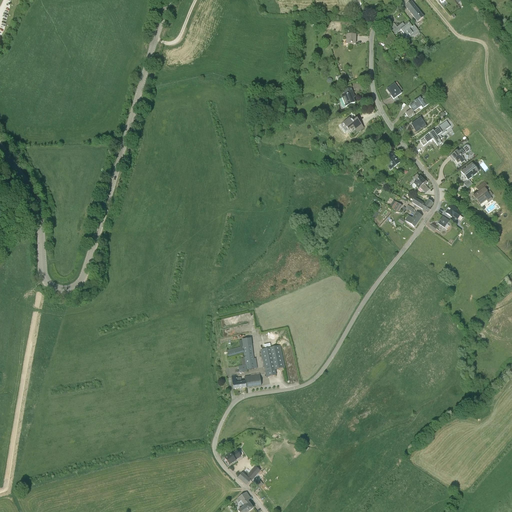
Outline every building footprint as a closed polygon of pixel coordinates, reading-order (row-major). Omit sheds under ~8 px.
[(405,7),(408,11),(418,23),(423,18),(411,2),(405,7)] [(389,27),(395,35),(401,30),(404,34),(402,36),(405,40),(410,36),(411,37),(412,37),(415,37),(420,33),(414,26),(412,27),(409,23),(407,24),(408,25),(405,27),(403,23),(397,28),(394,23),(389,27)] [(379,35),(382,38),(385,41),(383,43),(387,48),(397,40),(393,34),(390,30),(387,33),(385,34),(384,31),(379,35)] [(346,44),(350,44),(355,45),(356,35),(346,34),(346,44)] [(394,84),(391,86),(387,89),(392,95),(391,96),(393,100),(401,94),(400,92),(402,90),(397,82),(394,84)] [(341,97),(345,107),(355,103),(353,98),(354,98),(351,88),(346,90),(343,91),(344,96),(341,97)] [(413,116),(415,114),(413,112),(421,107),(422,109),(429,104),(426,99),(423,101),(422,100),(420,97),(414,101),(415,102),(413,104),(409,107),(411,110),(405,114),(409,119),(413,116)] [(349,119),(343,124),(348,130),(353,127),(355,129),(361,125),(355,118),(352,121),(351,120),(351,121),(349,119)] [(420,118),(415,122),(411,125),(413,129),(411,130),(415,135),(427,127),(420,118)] [(438,129),(420,142),(423,146),(433,139),(437,146),(441,143),(439,140),(442,138),(440,136),(447,131),(446,130),(450,127),(446,121),(437,128),(438,129)] [(449,156),(450,157),(452,159),(453,158),(455,159),(454,160),(457,164),(460,162),(461,164),(465,161),(465,160),(466,159),(466,156),(465,154),(466,153),(463,148),(458,152),(457,151),(453,153),(449,156)] [(391,152),(387,155),(382,159),(391,170),(396,166),(400,162),(399,161),(398,162),(396,160),(397,159),(391,152)] [(472,163),(466,168),(462,171),(464,174),(463,175),(466,179),(467,181),(463,184),(467,189),(471,186),(472,185),(469,180),(479,173),(472,163)] [(420,188),(422,189),(425,193),(429,190),(423,184),(425,183),(420,178),(417,175),(413,179),(416,182),(414,184),(418,189),(420,188)] [(475,198),(476,200),(480,205),(484,202),(486,200),(488,203),(492,199),(491,197),(493,195),(490,191),(488,193),(485,188),(484,188),(479,191),(477,193),(473,196),(474,198),(475,198)] [(412,203),(422,210),(425,205),(424,205),(415,199),(412,203)] [(425,205),(422,210),(428,213),(431,209),(429,208),(432,204),(428,201),(425,205)] [(402,206),(395,202),(391,209),(398,213),(402,206)] [(457,210),(451,206),(445,213),(452,218),(453,216),(457,220),(461,215),(456,212),(457,210)] [(422,217),(418,214),(416,213),(412,218),(411,220),(417,224),(422,217)] [(411,220),(412,218),(408,216),(405,221),(414,227),(417,224),(411,220)] [(449,222),(447,220),(442,217),(438,224),(445,228),(449,222)] [(244,358),(245,365),(246,365),(246,370),(257,368),(256,358),(254,359),(252,346),(251,338),(242,340),(243,346),(240,347),(227,350),(229,357),(244,353),(244,358)] [(260,350),(265,373),(266,377),(276,375),(275,370),(284,368),(280,346),(260,350)] [(231,376),(233,385),(233,389),(261,386),(260,381),(259,373),(250,374),(250,376),(244,377),(245,382),(237,382),(236,375),(231,376)] [(236,461),(235,460),(240,457),(237,452),(232,455),(231,454),(229,456),(225,459),(229,465),(233,463),(236,461)] [(251,480),(251,481),(251,482),(260,471),(255,467),(247,477),(251,480)] [(251,481),(251,480),(247,477),(242,473),(238,478),(247,486),(251,481)] [(241,507),(242,508),(249,503),(248,501),(250,499),(246,493),(242,496),(237,499),(239,502),(238,503),(239,504),(239,503),(242,507),(241,507)] [(242,508),(240,509),(238,511),(247,511),(253,508),(249,504),(249,503),(242,508)]
